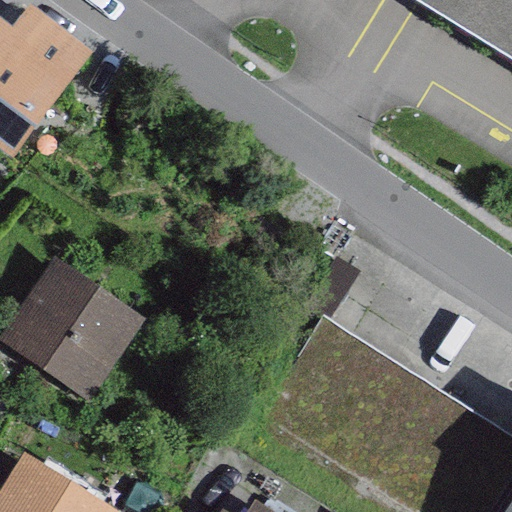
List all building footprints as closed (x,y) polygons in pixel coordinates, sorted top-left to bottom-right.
[(511,0),(407,0),(511,64),(511,0)] [(0,148),(12,158),(94,49),(30,1),(13,24),(0,14),(0,148)] [(91,399),(146,316),(55,256),(0,338),(91,399)] [(511,511),(511,434),(323,314),(259,414),(413,511),(511,511)] [(0,471),(9,456),(0,450),(0,471)] [(119,511),(121,510),(24,450),(0,489),(0,511),(119,511)] [(273,511),(253,499),(245,511),(229,511),(223,507),(219,511),(273,511)]
